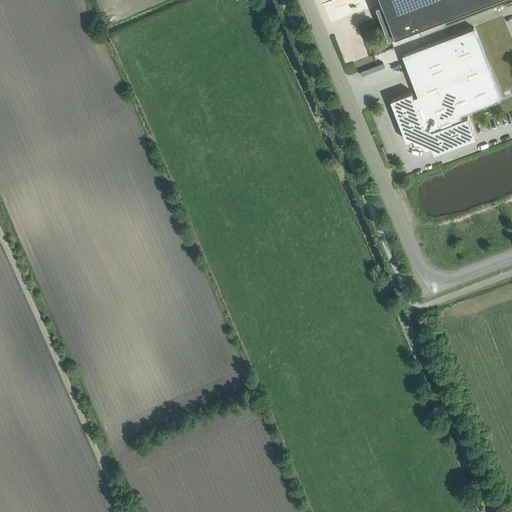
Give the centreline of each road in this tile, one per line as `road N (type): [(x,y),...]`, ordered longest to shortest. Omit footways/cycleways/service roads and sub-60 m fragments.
road 1 (unclassified): [(511,258),(427,290),(306,0)]
road 2 (unknown): [(511,4),(338,75)]
road 3 (unknown): [(379,176),(511,127)]
